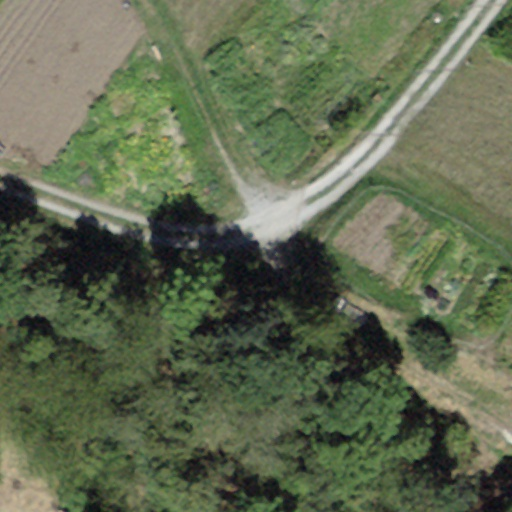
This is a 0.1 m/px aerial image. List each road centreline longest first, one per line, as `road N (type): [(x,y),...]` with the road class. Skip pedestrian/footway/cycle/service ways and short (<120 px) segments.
road 1 (track): [(487,0),(377,144),(283,215),(243,229),(159,226),(0,167)]
road 2 (track): [(283,215),(246,169),(152,0)]
